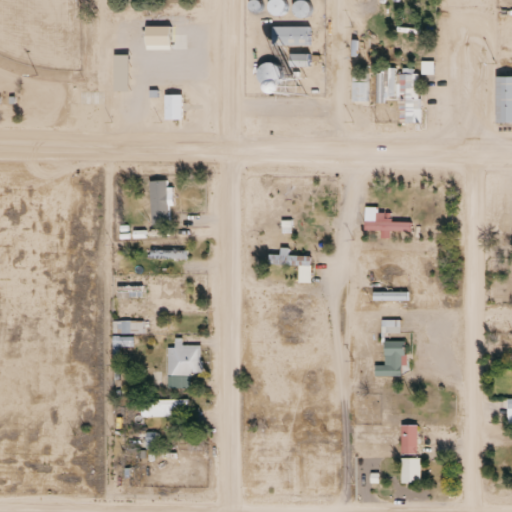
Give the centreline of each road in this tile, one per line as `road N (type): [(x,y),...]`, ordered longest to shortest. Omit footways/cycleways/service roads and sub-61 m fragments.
road 1 (residential): [(231,511),(232,0)]
road 2 (residential): [(511,152),(0,151)]
road 3 (residential): [(473,511),(473,152)]
